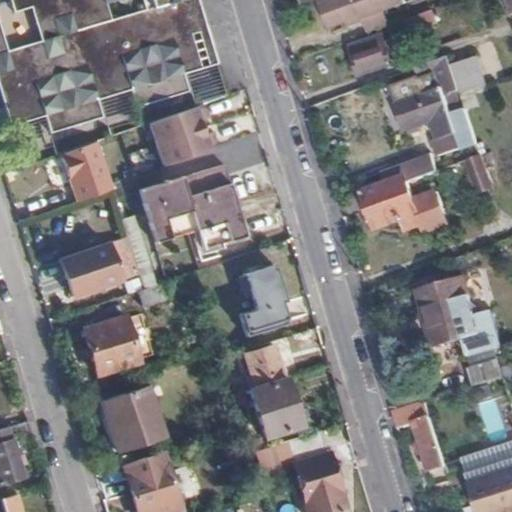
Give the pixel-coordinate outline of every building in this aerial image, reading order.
[(0,98),(5,118),(41,110),(46,130),(102,115),(97,97),(130,88),(134,105),(187,93),(183,74),(199,70),(191,32),(183,33),(179,11),(189,9),(188,0),(9,0),(10,6),(29,2),(37,34),(4,43),(0,26),(0,98)] [(366,16),(367,17),(390,8),(410,1),(409,0),(330,0),(321,4),(332,30),(366,16)] [(508,9),(505,0),(484,0),(490,16),(508,9)] [(367,17),(372,33),(395,24),(390,8),(367,17)] [(436,24),(432,10),(423,14),(395,24),(400,37),(436,24)] [(360,77),(418,56),(414,44),(391,52),(388,44),(383,47),(380,37),(349,49),(360,77)] [(459,137),(474,131),(466,111),(452,116),(450,110),(460,106),(455,94),(460,92),(451,68),(444,71),(440,60),(421,67),(425,78),(431,76),(437,91),(423,97),(439,141),(435,143),(440,160),(464,151),(459,137)] [(189,111),(153,124),(170,172),(206,159),(189,111)] [(99,144),(64,157),(81,204),(116,192),(99,144)] [(405,175),(437,162),(433,151),(401,164),(405,175)] [(476,194),(494,188),(483,153),(464,159),(476,194)] [(239,237),(217,166),(132,192),(148,245),(190,233),(195,251),(239,237)] [(414,195),(405,175),(363,193),(378,228),(405,218),(409,228),(425,222),(423,216),(431,213),(422,192),(414,195)] [(116,286),(105,248),(62,261),(73,298),(116,286)] [(289,323),(271,267),(242,276),(251,311),(238,316),(243,337),(289,323)] [(183,300),(199,296),(193,276),(178,280),(183,300)] [(483,335),(465,279),(420,292),(428,317),(434,316),(443,346),(483,335)] [(169,301),(164,282),(144,289),(136,292),(142,310),(169,301)] [(83,331),(96,375),(137,363),(134,351),(143,348),(139,332),(128,335),(124,319),(83,331)] [(253,390),(281,382),(271,347),(243,356),(253,390)] [(505,376),(503,367),(500,357),(468,368),(474,386),(505,376)] [(299,427),(285,381),(281,382),(253,390),(250,391),(263,438),(299,427)] [(163,440),(148,387),(101,402),(117,454),(163,440)] [(426,401),(402,409),(395,411),(400,429),(414,425),(429,471),(446,465),(426,401)] [(9,429),(0,431),(0,485),(24,479),(9,429)] [(326,458),(319,433),(252,455),(259,478),(291,468),(305,511),(344,511),(329,457),(326,458)] [(178,511),(161,453),(123,466),(137,511),(146,511),(152,511),(178,511)] [(511,460),(468,475),(470,483),(511,469),(511,460)] [(511,511),(511,469),(470,483),(479,511),(511,511)] [(21,511),(17,497),(1,501),(4,511),(21,511)]
